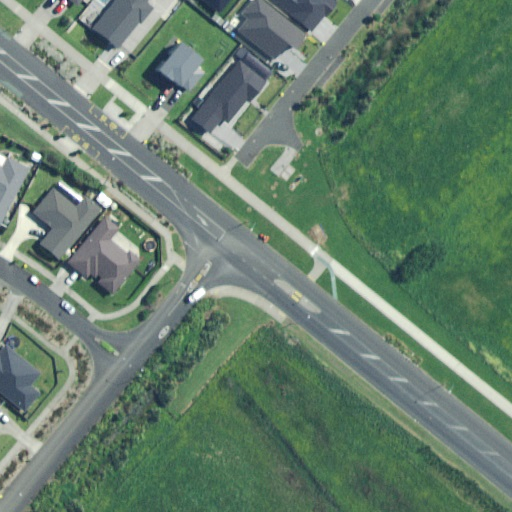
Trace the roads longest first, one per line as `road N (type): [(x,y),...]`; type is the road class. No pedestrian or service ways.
road 1 (tertiary): [(225,246),(511,471)]
road 2 (tertiary): [(0,53),(225,246)]
road 3 (residential): [(4,511),(129,360)]
road 4 (residential): [(271,124),(372,0)]
road 5 (residential): [(0,267),(129,360)]
road 6 (residential): [(129,360),(225,246)]
